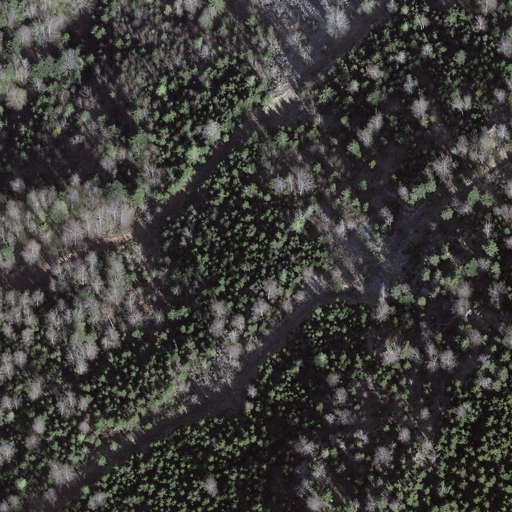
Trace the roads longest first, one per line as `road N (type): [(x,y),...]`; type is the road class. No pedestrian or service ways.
road 1 (track): [(511,154),(411,223),(367,275),(313,304),(219,395),(94,470),(45,511)]
road 2 (track): [(0,293),(143,229),(234,143),(281,111),(312,70),(390,0)]
